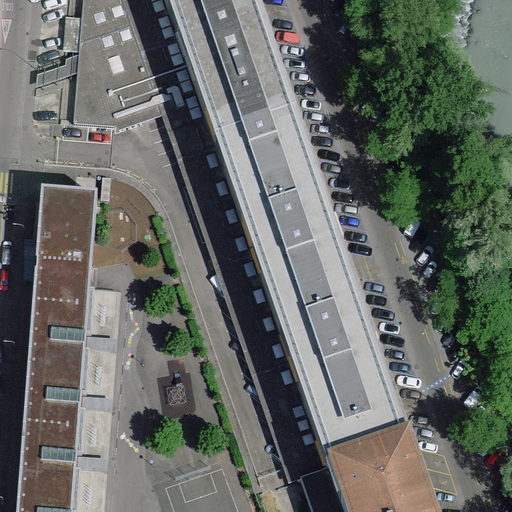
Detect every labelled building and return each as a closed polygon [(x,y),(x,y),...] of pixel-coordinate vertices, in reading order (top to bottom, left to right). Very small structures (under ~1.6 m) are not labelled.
[(169,107),(132,0),(85,0),(75,128),(116,130),(116,125),(169,107)] [(299,483),(302,482),(330,472),(332,471),(294,364),(258,256),(223,148),(185,41),(171,0),(132,0),(169,107),(299,483)] [(171,0),(185,41),(259,15),(254,0),(171,0)] [(296,122),(259,15),(185,41),(223,148),(296,122)] [(334,229),(296,122),(223,148),(258,256),(334,229)] [(75,511),(100,201),(44,197),(19,511),(75,511)] [(371,338),(334,229),(258,256),(294,364),(371,338)] [(408,445),(371,338),(294,364),(332,471),(402,447),(408,445)] [(424,511),(402,447),(332,471),(330,472),(343,511),(424,511)] [(312,511),(343,511),(330,472),(302,482),(305,491),(312,511)]
